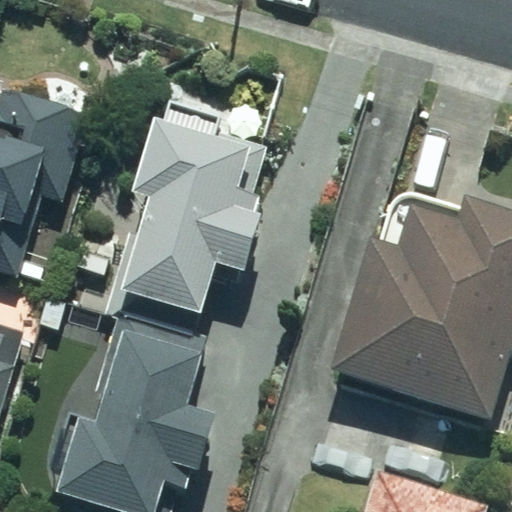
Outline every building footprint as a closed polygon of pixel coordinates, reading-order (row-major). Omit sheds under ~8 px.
[(0,245),(23,252),(37,203),(65,211),(89,126),(0,100),(0,245)] [(222,131),(146,108),(115,206),(133,211),(71,412),(57,407),(28,504),(53,511),(152,511),(158,495),(186,503),(206,437),(177,428),(224,277),(243,283),(263,221),(226,210),(239,165),(214,158),(222,131)] [(370,258),(355,254),(322,387),(488,429),(506,357),(511,358),(511,229),(385,199),(370,258)] [(0,441),(12,444),(33,360),(0,351),(0,441)] [(456,511),(371,485),(362,511),(456,511)]
